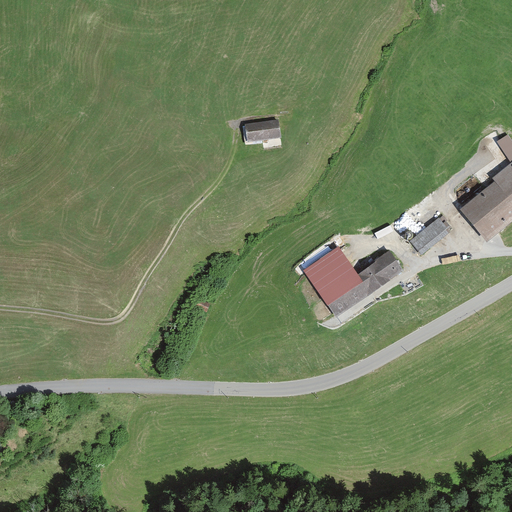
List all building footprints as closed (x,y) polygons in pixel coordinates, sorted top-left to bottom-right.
[(276,121),(272,122),(244,125),(246,141),(279,137),(276,121)] [(463,212),(484,238),(511,215),(511,166),(497,179),(499,182),(489,191),(486,188),(473,199),(475,202),(463,212)] [(447,231),(437,219),(409,241),(419,254),(447,231)] [(355,275),(367,292),(400,270),(388,253),(368,267),(366,265),(363,267),(365,269),(355,275)] [(321,296),(334,315),(367,292),(355,275),(353,277),(352,275),(348,277),(321,296)] [(200,296),(198,304),(211,308),(213,299),(200,296)]
